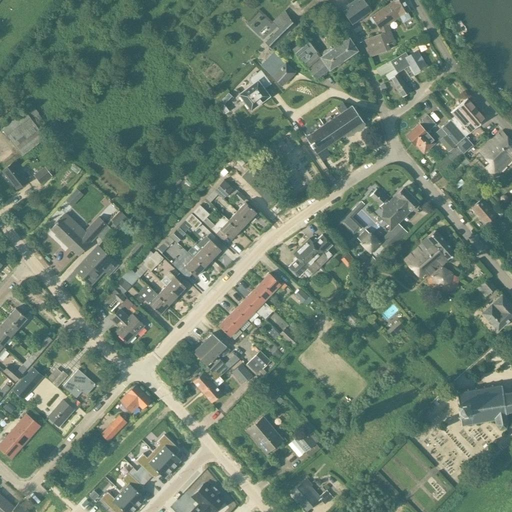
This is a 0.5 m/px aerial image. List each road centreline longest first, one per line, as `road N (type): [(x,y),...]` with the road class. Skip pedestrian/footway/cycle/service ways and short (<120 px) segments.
road 1 (residential): [(138,373),(276,233),(396,151)]
road 2 (residential): [(138,373),(28,488),(0,468)]
road 3 (residential): [(511,287),(396,151)]
road 4 (residential): [(138,373),(102,350),(30,260)]
road 5 (residential): [(386,120),(360,48),(330,0)]
